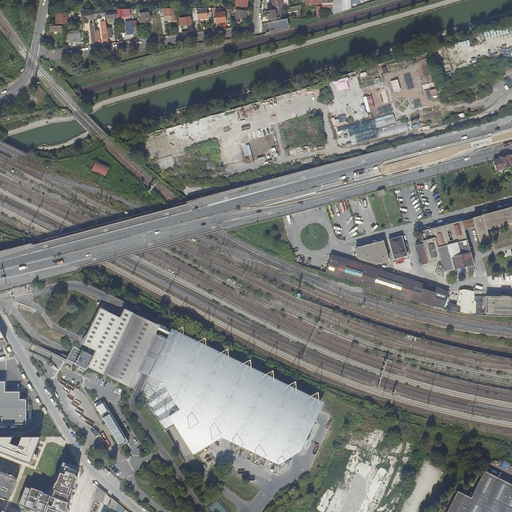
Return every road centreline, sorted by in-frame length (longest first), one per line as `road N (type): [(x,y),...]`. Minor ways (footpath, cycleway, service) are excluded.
road 1 (primary): [(511,125),(0,265)]
road 2 (primary): [(0,276),(511,145)]
road 3 (residential): [(257,0),(254,30),(62,56),(34,49)]
road 4 (unclassified): [(0,319),(91,472)]
road 5 (unknown): [(446,107),(352,128),(338,101)]
